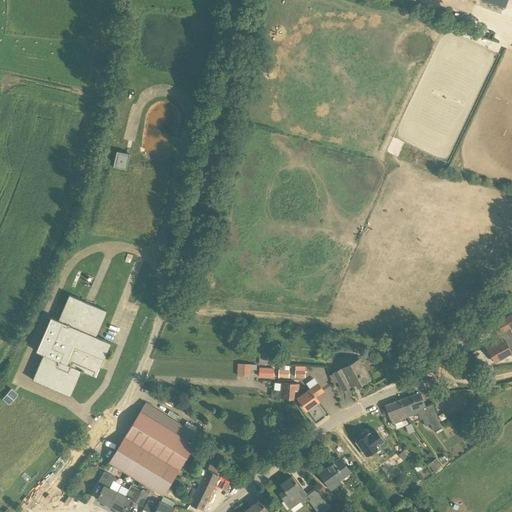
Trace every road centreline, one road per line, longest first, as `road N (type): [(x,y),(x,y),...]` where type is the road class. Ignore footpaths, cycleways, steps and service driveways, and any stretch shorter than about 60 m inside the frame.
road 1 (unclassified): [(46,501),(128,397),(162,319),(220,118),(232,0)]
road 2 (unclassified): [(219,511),(318,432),(422,380),(511,270)]
road 3 (track): [(0,359),(65,220),(108,0)]
